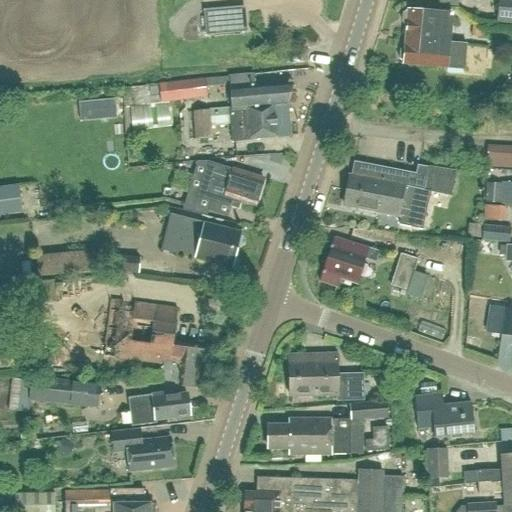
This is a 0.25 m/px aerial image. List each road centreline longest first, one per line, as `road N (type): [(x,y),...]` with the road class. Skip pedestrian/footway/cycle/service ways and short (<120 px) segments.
road 1 (secondary): [(273,300),(366,0)]
road 2 (residential): [(511,385),(273,300)]
road 3 (secondary): [(204,511),(273,300)]
